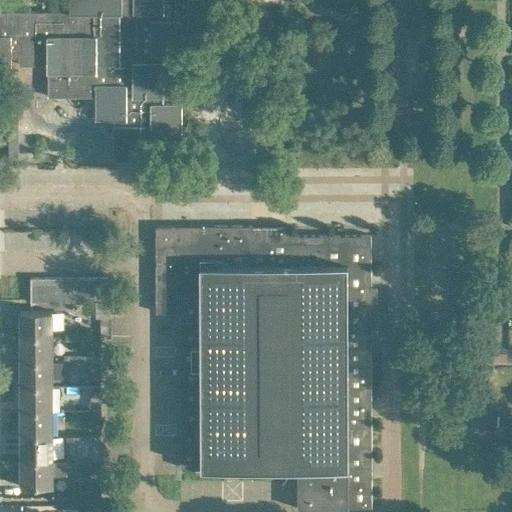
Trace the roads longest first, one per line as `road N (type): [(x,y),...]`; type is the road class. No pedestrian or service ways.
road 1 (unclassified): [(140,263),(146,511),(289,511)]
road 2 (unclassified): [(0,195),(135,199),(140,263)]
road 3 (unclassified): [(0,264),(140,263)]
